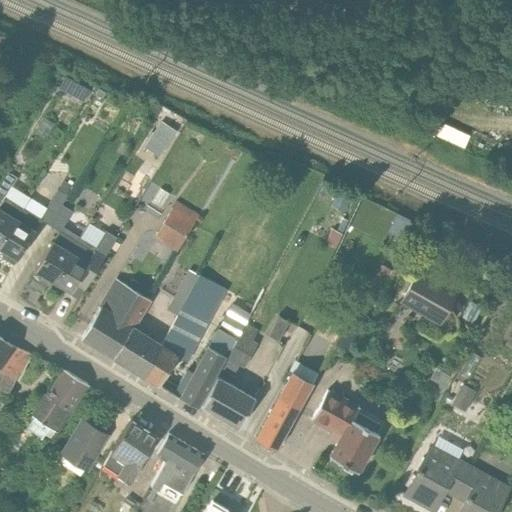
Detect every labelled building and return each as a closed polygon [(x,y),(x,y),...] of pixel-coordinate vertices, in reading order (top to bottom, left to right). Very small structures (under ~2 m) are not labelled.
[(87,95),(64,81),(57,92),(80,106),(87,95)] [(0,244),(23,209),(23,208),(5,197),(17,179),(7,173),(0,184),(0,244)] [(29,198),(23,208),(23,209),(0,244),(0,249),(17,260),(40,221),(51,227),(63,207),(61,206),(73,187),(64,181),(46,208),(29,198)] [(349,214),(355,202),(338,194),(332,206),(349,214)] [(176,201),(153,238),(176,252),(199,215),(176,201)] [(63,207),(51,227),(58,231),(34,270),(54,282),(80,237),(63,227),(72,212),(63,207)] [(54,282),(71,293),(94,253),(103,259),(116,238),(105,232),(96,247),(80,237),(54,282)] [(459,292),(418,269),(399,302),(440,325),(459,292)] [(176,315),(197,274),(188,270),(166,310),(176,315)] [(234,338),(217,328),(192,372),(184,368),(227,290),(197,274),(176,315),(176,316),(161,343),(162,344),(146,374),(162,382),(160,385),(173,392),(172,393),(179,398),(197,407),(214,374),(215,375),(234,338)] [(376,274),(364,294),(379,303),(390,282),(376,274)] [(151,300),(116,279),(81,336),(85,338),(96,345),(102,349),(103,349),(111,354),(111,355),(117,358),(130,334),(135,326),(151,300)] [(370,318),(354,309),(334,344),(350,354),(370,318)] [(277,341),(288,321),(278,316),(267,335),(277,341)] [(258,330),(245,324),(244,323),(236,339),(221,368),(234,375),(239,365),(244,368),(257,343),(252,340),(258,330)] [(130,334),(117,358),(146,374),(162,344),(161,343),(135,326),(130,334)] [(0,361),(11,344),(0,336),(0,361)] [(11,344),(0,361),(0,368),(14,378),(18,380),(30,353),(11,344)] [(14,378),(0,368),(0,390),(6,393),(14,379),(14,378)] [(409,384),(401,399),(419,408),(424,396),(438,403),(448,385),(446,385),(451,376),(435,368),(422,391),(409,384)] [(64,370),(47,398),(69,413),(87,384),(64,370)] [(256,437),(276,449),(312,384),(291,373),(256,437)] [(217,376),(211,388),(201,405),(239,427),(255,398),(217,376)] [(453,403),(466,410),(476,392),(463,385),(453,403)] [(330,455),(357,471),(376,432),(352,420),(359,406),(327,390),(312,420),(341,435),(330,455)] [(69,413),(47,398),(35,416),(57,432),(69,413)] [(102,464),(129,480),(156,436),(131,419),(102,464)] [(82,420),(60,455),(84,469),(106,435),(82,420)] [(163,482),(182,493),(200,461),(190,456),(194,450),(195,450),(196,449),(168,433),(155,455),(164,460),(150,485),(158,490),(163,482)] [(443,490),(456,497),(472,466),(432,444),(404,495),(433,510),(443,490)] [(495,511),(509,486),(472,466),(456,497),(465,501),(458,511),(495,511)] [(220,511),(224,506),(212,499),(203,511),(220,511)]
